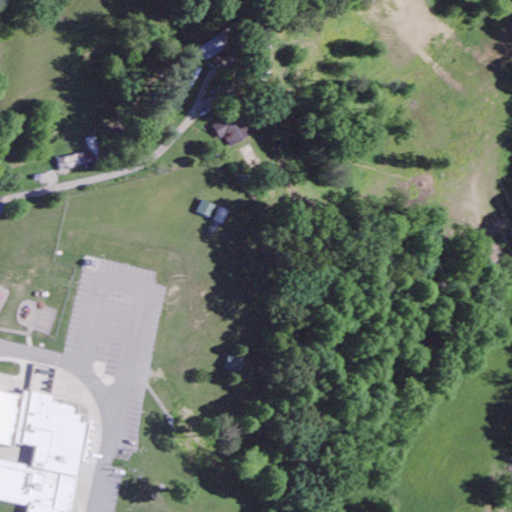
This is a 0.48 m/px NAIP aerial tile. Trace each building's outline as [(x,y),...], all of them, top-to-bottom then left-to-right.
[(232,49),(224,36),(199,50),(207,64),(232,49)] [(214,130),(229,153),(253,136),(238,113),(214,130)] [(87,154),(58,162),(62,175),(91,167),(87,154)] [(241,373),(244,359),(228,356),(225,370),(241,373)] [(0,498),(69,511),(91,404),(30,389),(29,398),(0,390),(0,498)]
